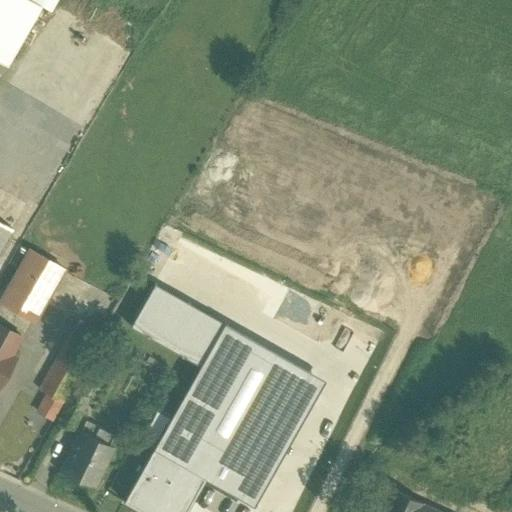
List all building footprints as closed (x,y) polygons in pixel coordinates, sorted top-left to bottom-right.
[(42,7),(30,0),(0,0),(0,62),(7,67),(42,7)] [(0,249),(11,230),(0,222),(0,249)] [(65,270),(30,249),(0,302),(35,322),(65,270)] [(269,504),(335,371),(161,285),(141,326),(211,361),(169,446),(158,441),(130,498),(158,511),(199,511),(216,478),(269,504)] [(101,331),(79,319),(72,332),(94,345),(101,331)] [(0,324),(0,385),(15,359),(11,356),(22,337),(0,324)] [(94,345),(72,332),(55,363),(78,375),(95,346),(94,345)] [(78,375),(55,363),(40,390),(62,402),(78,375)] [(81,378),(59,422),(74,429),(89,398),(87,397),(94,384),(81,378)] [(94,438),(81,432),(62,471),(94,486),(113,447),(109,445),(114,435),(99,428),(94,438)] [(440,511),(424,504),(425,504),(390,488),(378,511),(440,511)]
